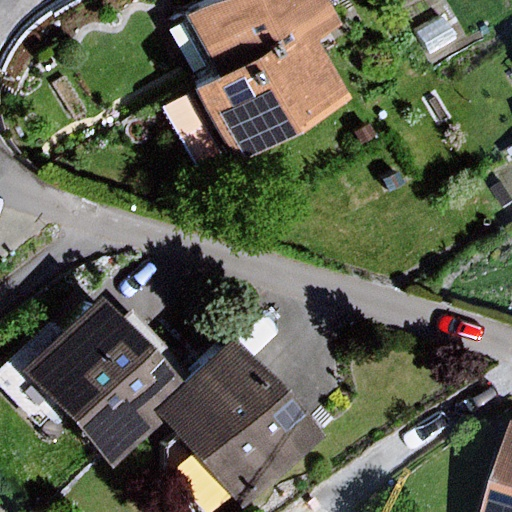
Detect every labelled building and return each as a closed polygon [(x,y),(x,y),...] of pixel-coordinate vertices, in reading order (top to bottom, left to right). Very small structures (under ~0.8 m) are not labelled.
[(216,79),(305,31),(332,16),(323,0),(210,0),(181,16),(216,79)] [(216,79),(193,92),(232,162),(344,101),(305,31),(216,79)] [(363,122),(346,131),(353,144),(370,135),(363,122)] [(393,170),(376,177),(381,188),(398,181),(393,170)] [(160,418),(190,389),(103,298),(26,372),(113,462),(160,418)] [(190,389),(160,418),(250,511),(328,439),(237,344),(190,389)] [(511,511),(511,420),(511,421),(483,511),(511,511)]
